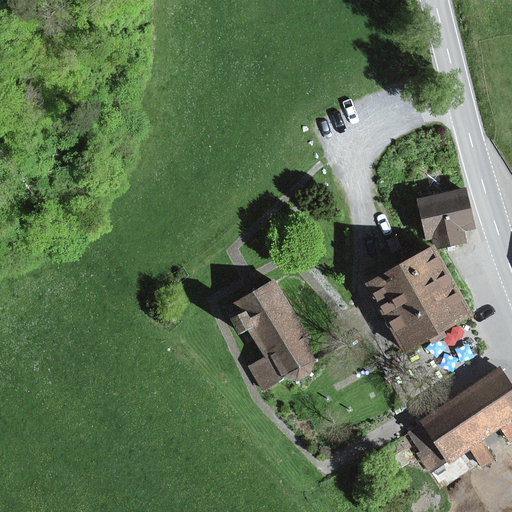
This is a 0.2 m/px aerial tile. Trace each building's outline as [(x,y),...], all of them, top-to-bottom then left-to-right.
[(461,194),(415,204),(424,243),(430,242),(432,251),(460,245),(456,227),(467,224),(461,194)] [(428,249),(361,285),(401,353),(469,315),(428,249)] [(241,293),(216,308),(231,333),(244,325),(264,358),(249,367),(262,389),(279,379),(294,382),(307,373),(311,359),(298,338),(304,335),(270,276),(241,293)] [(506,443),(511,439),(511,389),(501,372),(409,435),(421,452),(415,456),(429,476),(497,430),(506,443)] [(482,446),(470,453),(479,468),(491,461),(482,446)]
